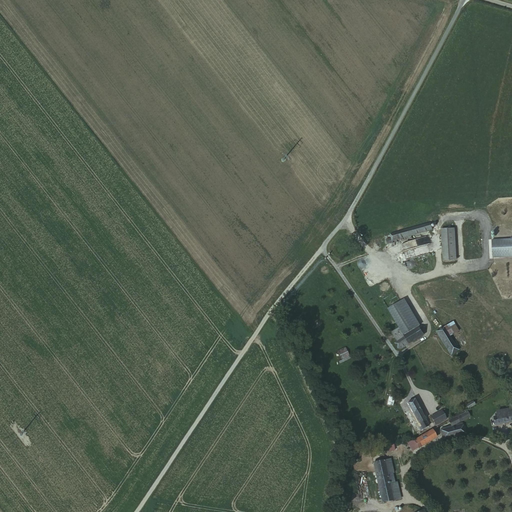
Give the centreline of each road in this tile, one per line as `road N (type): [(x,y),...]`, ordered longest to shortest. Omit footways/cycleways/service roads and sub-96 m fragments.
road 1 (track): [(321,249),(274,306),(138,511)]
road 2 (unclassified): [(462,0),(348,215),(321,249)]
road 3 (unknown): [(321,249),(411,382)]
